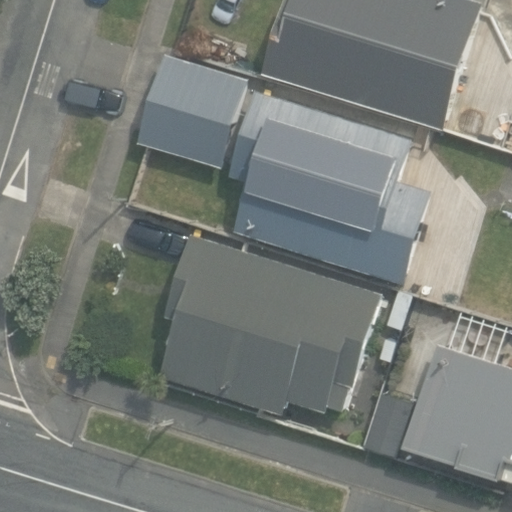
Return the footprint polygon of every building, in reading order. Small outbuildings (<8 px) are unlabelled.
[(287,0),(265,71),(448,128),(488,0),(287,0)] [(227,166),(254,76),(170,51),(142,141),(227,166)] [(402,177),(415,134),(261,86),(235,172),(254,178),(238,228),(409,282),(435,187),(402,177)] [(387,289),(197,230),(170,310),(181,314),(166,372),(287,411),(292,396),(330,409),(332,404),(350,410),(387,289)] [(461,460),(460,463),(511,478),(511,361),(441,339),(408,443),(461,460)]
